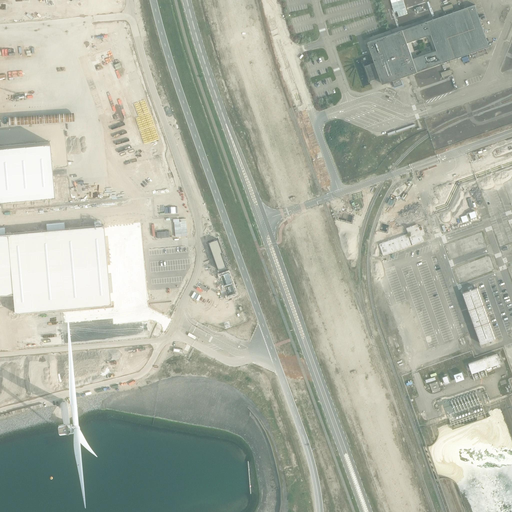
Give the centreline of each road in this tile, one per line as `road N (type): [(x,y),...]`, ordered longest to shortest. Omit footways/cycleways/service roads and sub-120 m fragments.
road 1 (secondary): [(234,147),(186,0)]
road 2 (unclassified): [(265,219),(410,168)]
road 3 (secondary): [(309,354),(265,219)]
road 4 (secondary): [(257,222),(309,354)]
